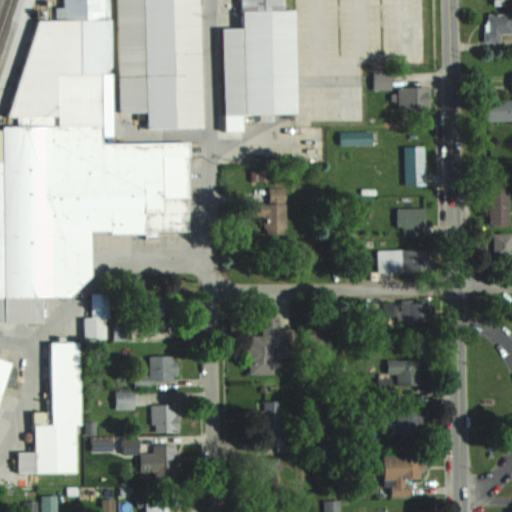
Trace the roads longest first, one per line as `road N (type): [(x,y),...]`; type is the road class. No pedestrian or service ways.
road 1 (tertiary): [(463,511),(446,0)]
road 2 (residential): [(214,511),(211,121)]
road 3 (residential): [(209,292),(511,284)]
